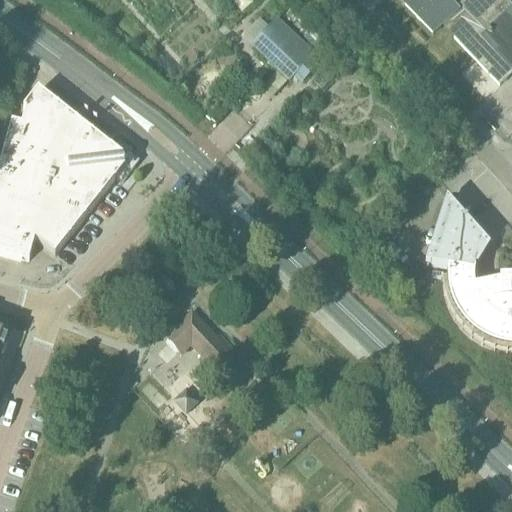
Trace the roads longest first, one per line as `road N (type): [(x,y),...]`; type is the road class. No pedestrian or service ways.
road 1 (secondary): [(511,471),(186,165)]
road 2 (secondary): [(186,165),(80,70),(0,13)]
road 3 (unclassified): [(54,311),(186,165)]
road 4 (residential): [(0,457),(54,311)]
